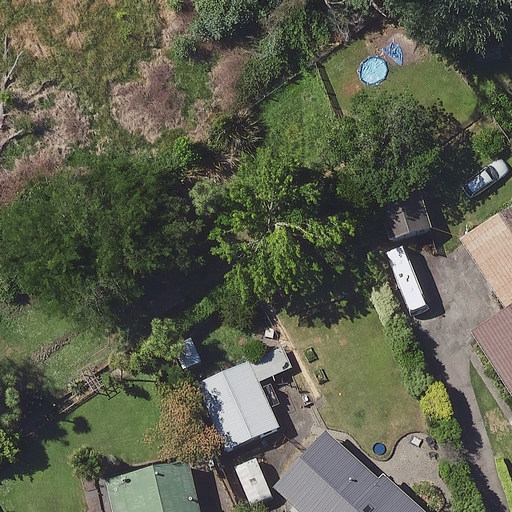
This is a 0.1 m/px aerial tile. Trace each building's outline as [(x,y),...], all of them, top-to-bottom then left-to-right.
[(425,203),(381,215),(391,250),(434,237),(425,203)] [(511,329),(511,328),(511,217),(462,247),(509,325),(511,329)] [(292,374),(282,351),(236,372),(214,324),(171,344),(224,460),(287,431),(267,385),(292,374)] [(511,328),(511,329),(482,347),(511,395),(511,328)] [(413,511),(326,441),(275,503),(285,511),(413,511)] [(192,511),(182,469),(106,488),(111,511),(192,511)]
